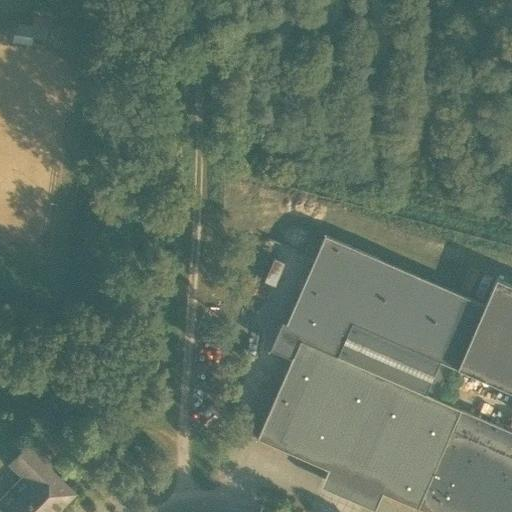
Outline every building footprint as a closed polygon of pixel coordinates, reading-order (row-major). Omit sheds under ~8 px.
[(13,24),(11,34),(48,40),(49,30),(13,24)] [(82,25),(79,48),(90,49),(93,27),(82,25)] [(485,305),(325,235),(282,333),(300,341),(257,438),(427,511),(511,511),(511,432),(434,398),(448,364),(511,392),(511,285),(496,278),(485,305)] [(278,319),(290,283),(281,280),(285,271),(277,268),(280,261),(274,259),(267,278),(276,281),(264,314),(278,319)] [(9,465),(19,474),(21,476),(29,484),(3,511),(57,511),(76,493),(49,467),(52,464),(30,443),(9,465)]
